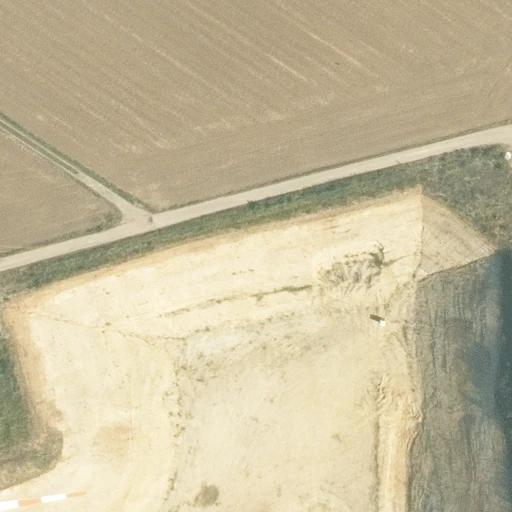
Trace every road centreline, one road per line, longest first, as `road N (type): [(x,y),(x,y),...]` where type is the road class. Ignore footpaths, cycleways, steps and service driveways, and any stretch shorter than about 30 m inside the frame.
road 1 (track): [(511,130),(0,265)]
road 2 (unknown): [(450,511),(399,496),(353,495),(175,511)]
road 3 (track): [(0,127),(148,225)]
